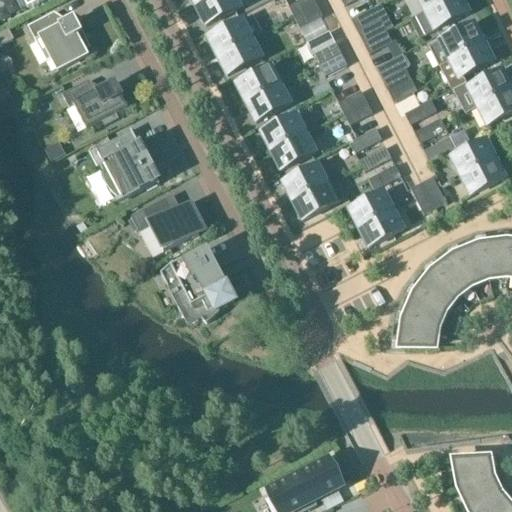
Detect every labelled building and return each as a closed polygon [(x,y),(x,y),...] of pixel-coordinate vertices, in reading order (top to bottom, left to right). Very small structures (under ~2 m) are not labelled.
[(50,0),(22,0),(28,12),(50,0)] [(216,0),(191,0),(197,10),(216,0)] [(216,0),(197,10),(206,29),(241,11),(234,0),(216,0)] [(312,0),(307,0),(289,10),(295,21),(318,9),(312,0)] [(339,0),(345,9),(362,0),(339,0)] [(455,0),(417,0),(425,15),(455,0)] [(455,0),(425,15),(435,34),(469,17),(460,0),(455,0)] [(318,9),(295,21),(300,32),(323,20),(318,9)] [(85,54),(92,51),(80,28),(78,29),(75,23),(61,29),(55,17),(30,30),(38,44),(42,42),(59,74),(88,59),(85,54)] [(254,18),(209,42),(218,60),(253,43),(263,37),(254,18)] [(358,35),(364,47),(387,35),(381,24),(358,35)] [(484,46),(475,28),(440,45),(450,64),(484,46)] [(9,34),(0,39),(0,51),(14,43),(9,34)] [(393,46),(387,35),(364,47),(370,58),(393,46)] [(262,61),(253,43),(218,60),(228,79),(262,61)] [(342,58),(337,46),(314,58),(319,69),(342,58)] [(450,64),(459,83),(494,65),(484,46),(450,64)] [(348,69),(342,58),(319,69),(325,81),(348,69)] [(281,89),(271,70),(237,88),(247,107),(281,89)] [(412,83),(406,72),(383,84),(389,95),(402,88),(412,83)] [(469,92),(478,110),(511,93),(511,92),(503,74),(469,92)] [(412,83),(402,88),(389,95),(395,106),(417,94),(412,83)] [(121,95),(116,85),(96,96),(89,84),(63,97),(70,111),(75,108),(87,132),(102,125),(105,129),(119,122),(117,117),(133,109),(125,93),(121,95)] [(318,90),(313,97),(316,102),(332,94),(327,84),(318,90)] [(247,107),(257,126),(291,108),(281,89),(247,107)] [(511,93),(478,110),(488,129),(511,116),(511,93)] [(367,106),(362,95),(339,107),(344,118),(367,106)] [(431,104),(405,117),(411,129),(437,115),(431,104)] [(373,117),(367,106),(344,118),(350,129),(373,117)] [(306,138),(297,119),(262,137),(272,155),(306,138)] [(441,122),(414,136),(420,148),(447,134),(441,122)] [(376,132),(350,146),(356,157),(382,144),(376,132)] [(107,188),(117,198),(120,196),(123,203),(157,185),(159,188),(160,187),(132,133),(130,133),(131,134),(97,152),(108,174),(105,175),(107,188)] [(272,155),(282,174),(316,156),(306,138),(272,155)] [(450,141),(424,155),(430,166),(456,152),(450,141)] [(452,161),(462,180),(496,163),(486,144),(452,161)] [(60,146),(45,153),(52,166),(66,159),(60,146)] [(392,162),(386,151),(359,164),(365,176),(392,162)] [(505,182),(496,163),(462,180),(471,199),(505,182)] [(318,169),(284,187),(293,205),(328,188),(318,169)] [(401,181),(395,169),(369,183),(375,194),(401,181)] [(436,213),(447,207),(433,181),(422,187),(436,213)] [(422,187),(411,192),(425,219),(436,213),(422,187)] [(293,205),(303,224),(337,206),(328,188),(293,205)] [(350,214),(360,233),(394,215),(384,196),(350,214)] [(200,237),(187,210),(181,213),(173,198),(131,220),(140,236),(151,231),(164,256),(200,237)] [(360,233),(369,251),(404,234),(394,215),(360,233)] [(486,238),(480,238),(490,285),(491,284),(490,283),(507,281),(507,282),(508,282),(510,235),(508,235),(504,235),(505,245),(488,247),(486,238)] [(478,239),(474,240),(477,249),(461,256),(458,247),(452,249),(473,291),(474,291),(473,289),(489,283),(489,285),(490,285),(480,238),(478,239)] [(473,292),(473,291),(452,249),(450,250),(446,253),(452,260),(438,271),(432,263),(427,267),(459,302),(460,302),(458,300),(472,290),(473,292)] [(235,305),(228,291),(227,291),(207,252),(177,268),(174,265),(162,276),(189,330),(203,323),(207,327),(219,315),(218,314),(235,305)] [(412,286),(408,291),(448,316),(447,315),(457,301),(458,303),(459,302),(427,267),(425,268),(423,272),(430,278),(419,292),(412,286)] [(398,312),(396,318),(441,333),(441,332),(439,331),(446,316),(447,317),(448,316),(408,291),(407,292),(405,296),(414,300),(407,316),(398,312)] [(440,334),(441,333),(396,318),(395,320),(394,325),(404,326),(401,343),(392,342),(391,351),(391,354),(405,354),(405,351),(438,352),(438,350),(436,350),(439,333),(440,334)] [(458,491),(458,492),(494,481),(492,472),(500,470),(499,459),(485,459),(485,462),(453,464),(453,465),(455,465),(459,491),(458,491)] [(306,475),(304,472),(286,482),(288,484),(268,494),(277,511),(313,511),(318,510),(315,504),(343,489),(330,463),(306,475)] [(478,511),(509,492),(505,486),(498,489),(494,481),(458,492),(458,493),(460,493),(469,511),(478,511)] [(511,511),(511,509),(508,504),(511,500),(511,496),(509,492),(478,511),(511,511)]
